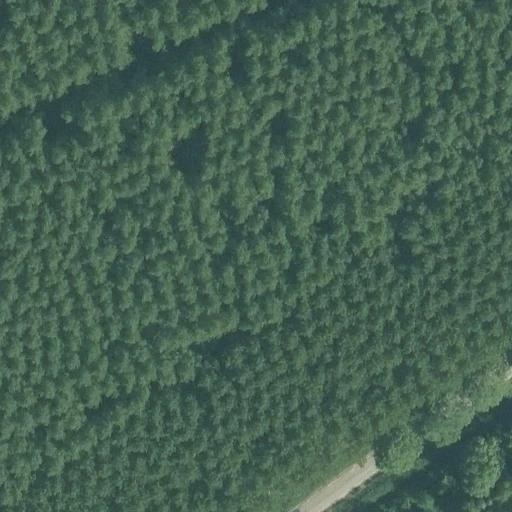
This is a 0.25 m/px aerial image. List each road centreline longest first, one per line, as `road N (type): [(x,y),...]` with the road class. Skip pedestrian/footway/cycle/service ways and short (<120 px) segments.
road 1 (unclassified): [(304,511),(511,363)]
road 2 (track): [(0,89),(210,0)]
